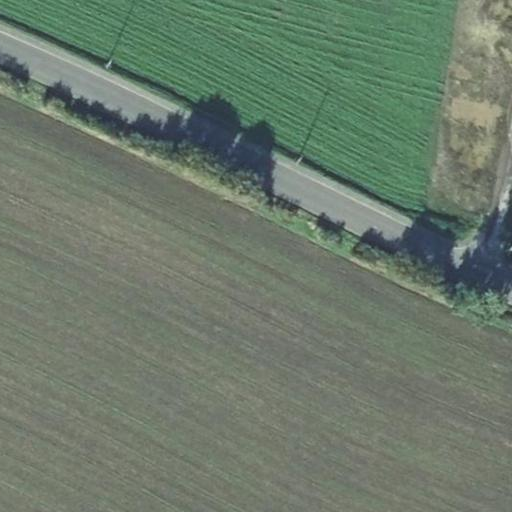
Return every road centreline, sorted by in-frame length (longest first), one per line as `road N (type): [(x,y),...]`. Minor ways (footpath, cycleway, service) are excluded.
road 1 (tertiary): [(0,51),(481,279)]
road 2 (unclassified): [(481,279),(511,146)]
